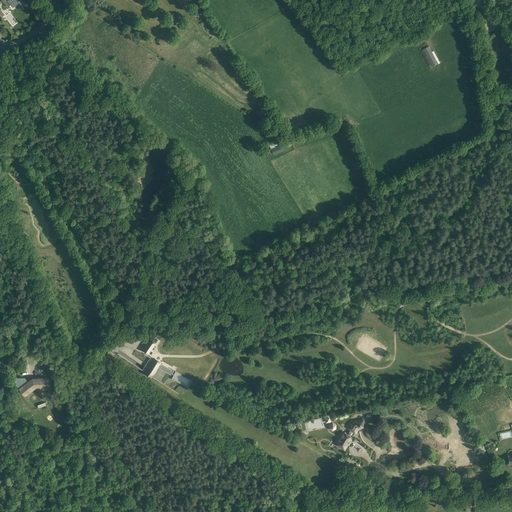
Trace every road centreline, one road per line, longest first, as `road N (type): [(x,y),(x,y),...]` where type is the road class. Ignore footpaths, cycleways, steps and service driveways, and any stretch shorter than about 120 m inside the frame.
road 1 (unclassified): [(302,493),(117,370),(64,347),(0,210)]
road 2 (track): [(497,135),(479,192),(460,215),(389,257),(272,281),(235,273),(228,260)]
road 3 (track): [(511,265),(287,307)]
road 4 (track): [(27,83),(103,177),(143,266)]
road 5 (unclassified): [(302,493),(371,500),(511,485)]
road 6 (track): [(473,0),(494,132)]
road 7 (unclassified): [(0,137),(45,51),(38,29)]
